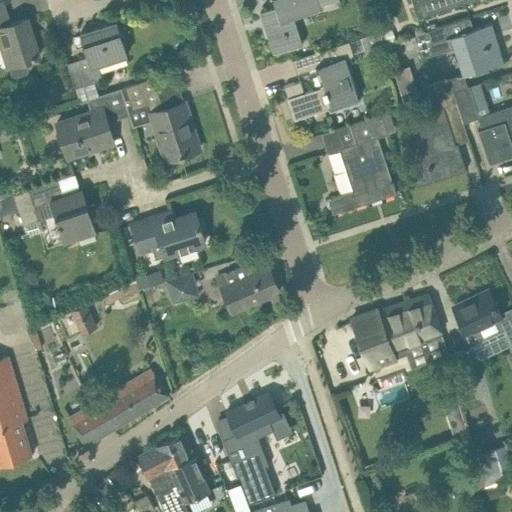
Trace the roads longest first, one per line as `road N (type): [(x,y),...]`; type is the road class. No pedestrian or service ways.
road 1 (residential): [(298,327),(80,476),(52,510)]
road 2 (residential): [(319,313),(511,217)]
road 3 (residential): [(125,166),(137,200),(266,160)]
road 4 (residential): [(266,160),(213,0)]
road 5 (residential): [(319,313),(266,160)]
